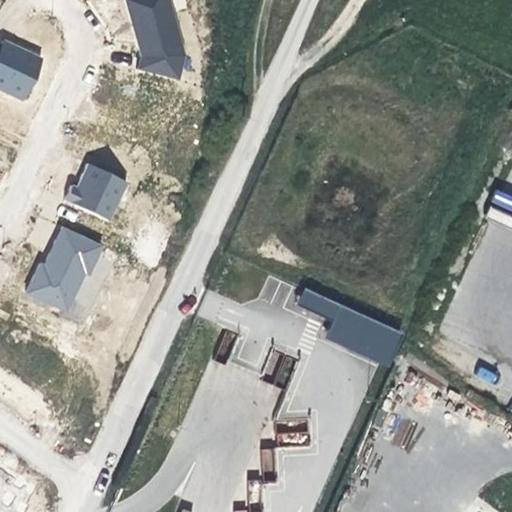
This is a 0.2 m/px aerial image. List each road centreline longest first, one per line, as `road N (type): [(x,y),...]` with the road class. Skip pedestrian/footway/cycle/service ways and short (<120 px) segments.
road 1 (unclassified): [(84,484),(305,0)]
road 2 (track): [(264,0),(253,60),(262,94),(359,0)]
road 3 (residential): [(80,45),(0,222)]
